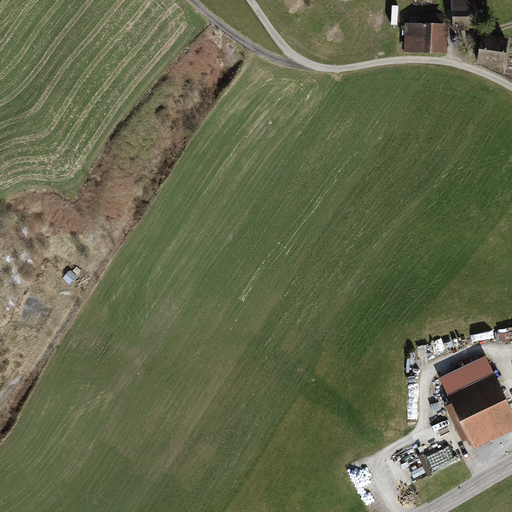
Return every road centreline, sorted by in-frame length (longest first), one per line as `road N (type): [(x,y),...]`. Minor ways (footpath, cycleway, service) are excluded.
road 1 (unclassified): [(250,0),(284,47),(318,67),(439,60),(511,86)]
road 2 (track): [(405,511),(383,464),(419,429),(429,371),(480,347),(494,351),(511,383)]
road 3 (track): [(191,0),(264,54),(312,65)]
